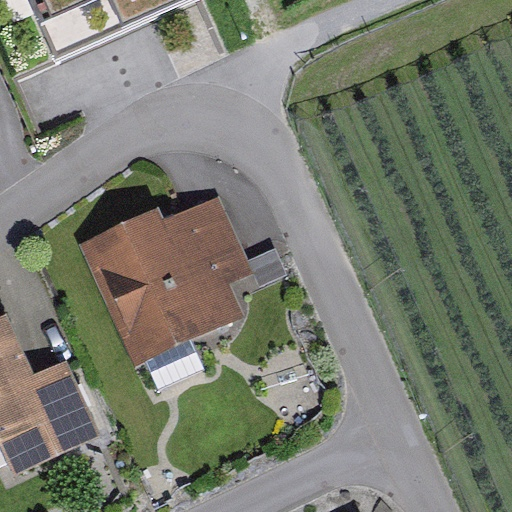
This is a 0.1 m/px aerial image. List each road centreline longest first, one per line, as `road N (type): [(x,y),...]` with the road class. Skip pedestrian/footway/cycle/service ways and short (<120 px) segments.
road 1 (residential): [(402,426),(240,77),(0,238)]
road 2 (track): [(417,0),(240,77)]
road 3 (residential): [(402,426),(232,511)]
